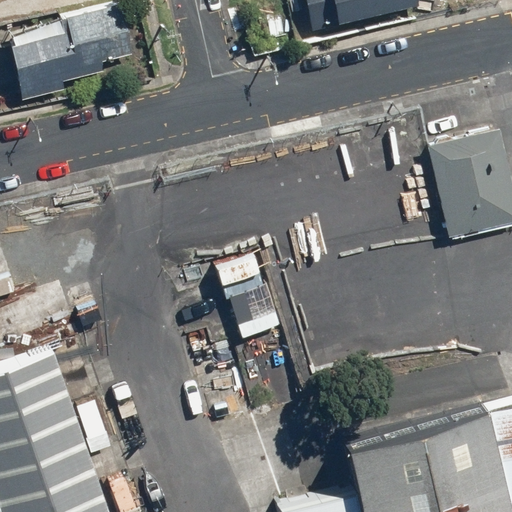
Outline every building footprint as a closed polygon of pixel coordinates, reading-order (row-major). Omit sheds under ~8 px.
[(33,0),(38,16),(89,0),(33,0)] [(299,0),(307,31),(413,6),(411,0),(299,0)] [(98,62),(130,54),(117,1),(0,29),(0,31),(16,99),(60,89),(58,81),(101,71),(98,62)] [(511,209),(493,125),(418,141),(440,235),(511,218),(511,209)] [(290,259),(272,265),(296,341),(314,335),(290,259)] [(60,278),(0,298),(0,356),(78,330),(60,278)] [(104,511),(46,342),(0,358),(0,511),(104,511)] [(511,511),(511,395),(475,404),(500,511),(511,511)] [(343,483),(349,511),(500,511),(475,404),(332,438),(343,483)] [(349,511),(343,483),(272,499),(275,511),(349,511)]
